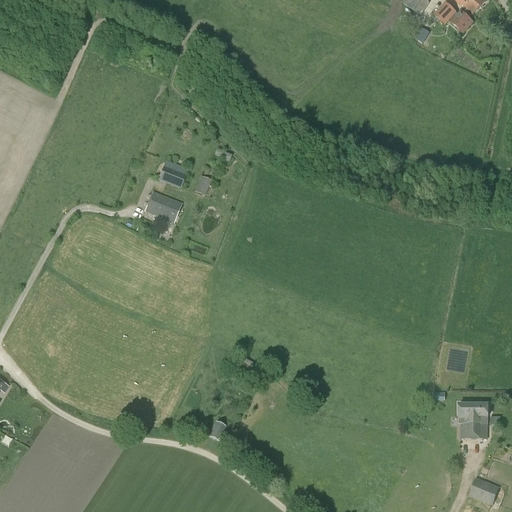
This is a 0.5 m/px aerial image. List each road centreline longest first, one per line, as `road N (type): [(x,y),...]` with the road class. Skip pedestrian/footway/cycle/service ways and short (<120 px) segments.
road 1 (track): [(0,361),(52,410),(216,458),(287,511)]
road 2 (unknown): [(0,331),(67,222),(123,210)]
